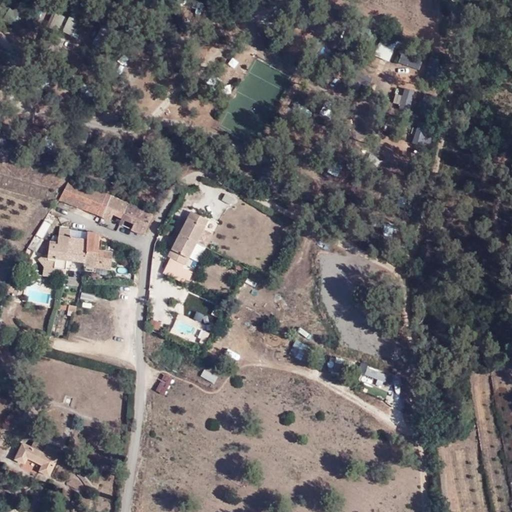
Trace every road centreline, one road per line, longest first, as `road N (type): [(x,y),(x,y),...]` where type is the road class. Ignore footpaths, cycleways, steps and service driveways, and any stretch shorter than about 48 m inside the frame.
road 1 (track): [(427,511),(401,276)]
road 2 (track): [(199,174),(376,256),(401,276)]
road 3 (track): [(422,439),(319,378)]
